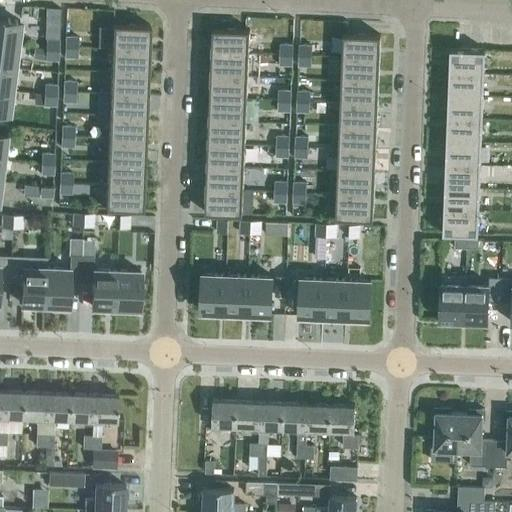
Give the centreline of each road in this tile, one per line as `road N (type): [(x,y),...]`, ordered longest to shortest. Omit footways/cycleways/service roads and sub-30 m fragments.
road 1 (residential): [(401,366),(415,6)]
road 2 (residential): [(169,359),(185,0)]
road 3 (residential): [(401,366),(169,359)]
road 4 (residential): [(169,359),(0,351)]
road 5 (residential): [(163,511),(169,359)]
road 6 (residential): [(392,511),(401,366)]
road 7 (residential): [(415,6),(272,0)]
